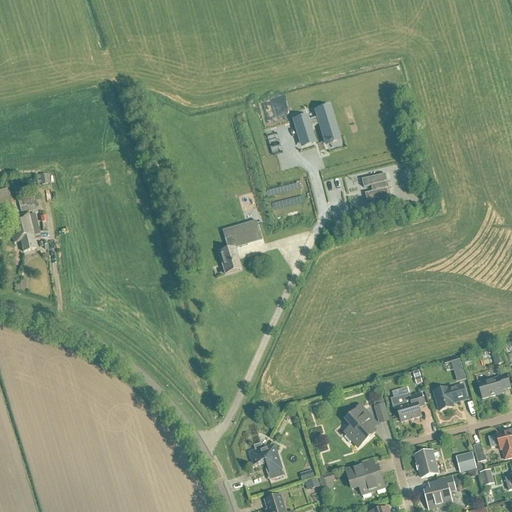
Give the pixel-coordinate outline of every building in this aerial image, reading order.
[(305,119),(295,122),(299,138),(310,134),(308,129),(320,126),(326,146),(338,142),(330,113),(317,117),(318,119),(306,122),(305,119)] [(386,184),(372,187),(373,194),(388,190),(386,184)] [(11,207),(7,190),(0,191),(0,209),(1,209),(2,212),(6,211),(5,208),(11,207)] [(24,253),(37,250),(34,240),(40,239),(35,215),(29,216),(28,213),(7,218),(13,245),(21,243),(24,253)] [(256,223),(246,226),(248,231),(257,229),(257,228),(256,223)] [(232,238),(224,240),(228,251),(218,254),(225,276),(241,271),(239,263),(240,263),(236,249),(247,246),(243,232),(231,236),(232,238)] [(504,360),(502,353),(492,355),(495,367),(505,364),(506,364),(505,360),(504,360)] [(454,369),(458,382),(467,380),(463,367),(454,369)] [(416,386),(423,384),(419,372),(413,374),(416,386)] [(511,389),(507,375),(499,377),(499,379),(479,385),(483,401),(504,394),(503,392),(511,389)] [(437,393),(434,394),(440,413),(454,409),(453,405),(467,401),(463,386),(449,391),(449,390),(446,390),(443,389),(439,390),(437,393)] [(393,392),(394,397),(404,394),(403,389),(393,392)] [(422,395),(411,398),(410,396),(391,401),(394,411),(398,410),(402,424),(422,418),(419,408),(425,407),(422,395)] [(390,423),(385,405),(374,408),(379,426),(390,423)] [(377,426),(361,408),(355,413),(356,414),(351,419),(356,425),(352,429),(353,430),(344,438),(350,445),(353,442),(358,448),(370,439),(368,437),(374,432),(372,430),(377,426)] [(511,432),(497,437),(501,451),(503,451),(505,461),(511,459),(511,432)] [(256,453),(250,455),(254,467),(267,463),(268,468),(265,469),(270,483),(284,478),(275,447),(263,451),(261,446),(255,448),(256,453)] [(485,457),(482,446),(474,448),(478,465),(477,465),(479,473),(482,472),(480,464),(487,462),(486,457),(485,457)] [(422,479),(438,475),(432,453),(416,458),(422,479)] [(456,459),(461,475),(477,471),(472,454),(456,459)] [(358,483),(364,500),(372,498),(370,494),(377,492),(378,496),(386,493),(381,476),(379,477),(376,469),(365,473),(363,466),(347,471),(351,486),(358,483)] [(300,476),(303,483),(315,479),(313,472),(300,476)] [(494,485),(491,472),(480,474),(484,488),(494,485)] [(320,479),(324,493),(333,490),(331,484),(336,483),(333,474),(320,479)] [(306,485),(308,492),(320,488),(318,481),(306,485)] [(429,486),(431,493),(426,495),(430,511),(452,505),(449,493),(455,492),(452,481),(429,486)] [(285,511),(281,498),(266,503),(268,511),(285,511)]
